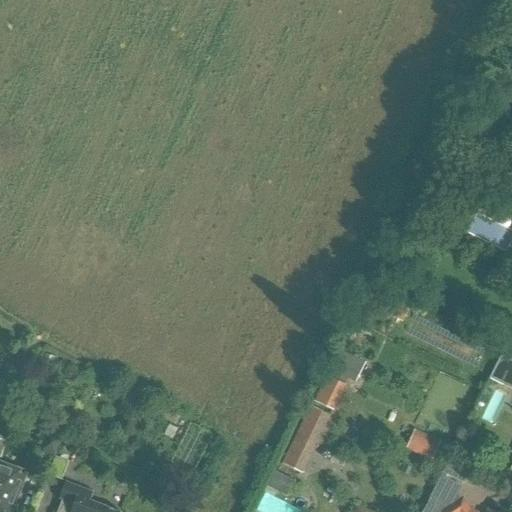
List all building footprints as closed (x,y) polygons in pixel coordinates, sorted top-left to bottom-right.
[(365,364),(339,352),(330,371),(356,384),(365,364)] [(511,361),(501,356),(489,379),(511,390),(511,361)] [(333,412),(346,386),(327,377),(314,403),(333,412)] [(310,407),(282,465),(302,475),(330,416),(310,407)] [(441,442),(414,430),(405,450),(432,462),(441,442)] [(41,451),(55,457),(63,437),(49,431),(41,451)] [(0,463),(1,462),(0,461),(0,460),(9,438),(0,435),(0,463)] [(54,458),(48,476),(62,482),(69,463),(54,458)] [(16,468),(1,462),(0,463),(0,511),(10,511),(27,471),(16,467),(16,468)] [(469,474),(448,463),(442,474),(464,485),(469,474)] [(276,472),(268,489),(286,497),(294,481),(276,472)] [(432,494),(431,497),(451,506),(441,511),(475,511),(471,510),(463,497),(462,499),(458,496),(462,487),(441,476),(432,494)] [(58,511),(118,511),(91,502),(94,493),(67,483),(60,501),(63,502),(58,511)]
